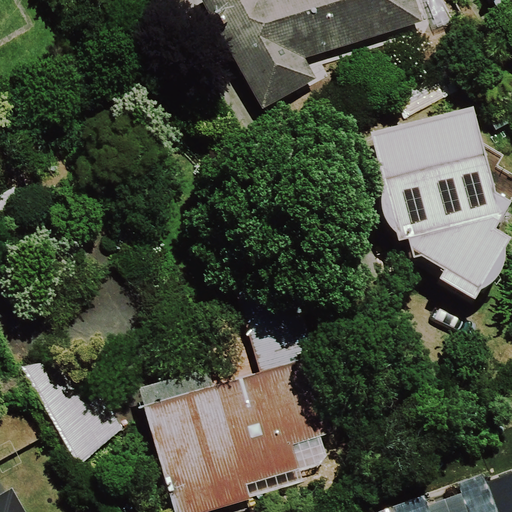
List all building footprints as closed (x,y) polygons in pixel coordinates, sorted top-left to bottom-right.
[(200,0),(263,108),(318,78),(306,57),(424,20),(417,0),(200,0)] [(511,235),(497,225),(511,199),(511,198),(497,190),(474,104),(372,129),(386,182),(383,195),(384,209),(389,220),(398,230),(401,238),(410,235),(415,255),(423,252),(447,268),(441,276),(476,296),(482,287),(494,279),(502,269),(506,257),(506,245),(511,236),(511,235)] [(209,369),(141,387),(174,511),(193,511),(250,497),(246,482),(299,468),(292,442),(332,431),(313,358),(213,384),(209,369)] [(64,368),(38,384),(56,413),(82,397),(64,368)] [(0,381),(0,406),(16,403),(10,379),(0,381)] [(511,511),(511,471),(485,481),(495,511),(511,511)] [(0,495),(0,511),(25,511),(12,489),(0,495)]
